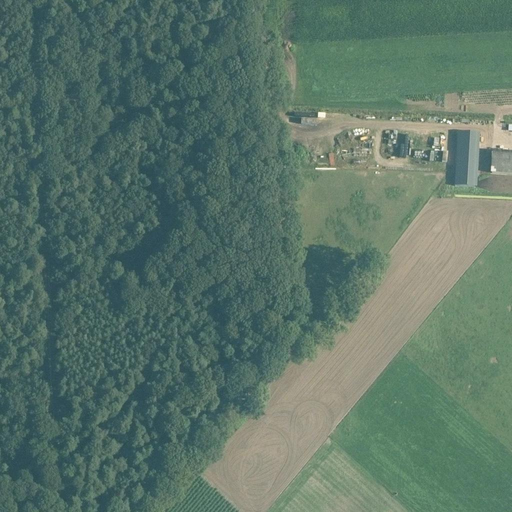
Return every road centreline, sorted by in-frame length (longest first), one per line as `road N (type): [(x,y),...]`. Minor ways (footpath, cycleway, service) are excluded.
road 1 (track): [(135,511),(294,336),(256,0)]
road 2 (track): [(61,511),(31,0)]
